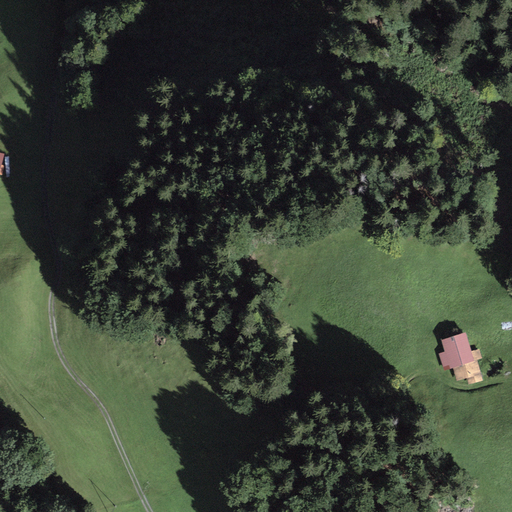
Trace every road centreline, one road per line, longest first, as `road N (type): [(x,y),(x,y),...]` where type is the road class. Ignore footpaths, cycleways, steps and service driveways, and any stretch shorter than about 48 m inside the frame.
road 1 (track): [(67,0),(44,179),(57,256),(51,311),(57,347),(98,404),(150,511)]
road 2 (track): [(390,511),(375,457),(393,396),(412,373),(448,382)]
